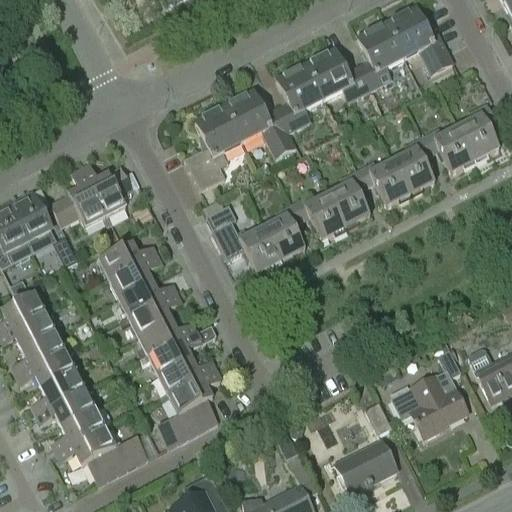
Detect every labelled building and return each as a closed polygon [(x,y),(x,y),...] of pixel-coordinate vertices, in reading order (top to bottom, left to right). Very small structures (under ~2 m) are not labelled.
[(165,0),(172,12),(194,0),(165,0)] [(511,0),(499,0),(504,9),(511,4),(511,0)] [(415,15),(387,29),(405,65),(419,58),(430,79),(451,68),(433,33),(426,37),(415,15)] [(405,65),(387,29),(358,45),(369,66),(358,72),(369,95),(390,84),(385,75),(405,65)] [(335,56),(306,71),(324,107),(343,97),(348,106),(369,95),(358,72),(346,78),(335,56)] [(287,108),(276,114),(288,138),(289,138),(309,127),(304,118),(324,107),(306,71),(276,87),(287,108)] [(288,138),(276,114),(264,120),(253,98),(225,113),(243,148),(262,138),(275,163),(296,152),(289,138),(288,138)] [(457,133),(475,167),(499,155),(486,130),(495,125),(487,110),(470,118),(473,125),(457,133)] [(243,148),(225,113),(195,128),(208,152),(184,165),(200,196),(225,184),(219,174),(228,169),(223,158),(243,148)] [(439,134),(422,144),(429,159),(438,155),(451,180),(475,167),(457,133),(442,140),(439,134)] [(408,158),(393,166),(410,201),(435,188),(422,163),(429,159),(422,144),(405,153),(408,158)] [(410,201),(393,166),(376,175),(373,169),(357,177),(364,192),(373,188),(386,213),(410,201)] [(89,171),(80,176),(105,224),(125,214),(121,204),(124,206),(130,203),(130,198),(132,197),(120,174),(108,180),(107,177),(95,183),(89,171)] [(105,224),(80,176),(71,180),(76,192),(66,197),(68,201),(48,211),(60,234),(80,225),(84,234),(105,224)] [(343,192),(327,200),(345,235),(369,222),(356,197),(364,192),(357,177),(340,186),(343,192)] [(31,200),(8,212),(15,225),(33,259),(34,259),(52,250),(55,248),(55,247),(50,237),(43,225),(31,200)] [(309,202),(292,211),(300,226),(308,221),(321,247),(345,235),(327,200),(312,208),(309,202)] [(300,226),(292,211),(274,220),(277,226),(262,233),(280,268),(304,256),(291,230),(300,226)] [(0,275),(1,276),(33,259),(8,212),(0,216),(0,251),(0,275)] [(235,226),(228,212),(206,223),(212,236),(212,237),(226,266),(244,257),(256,280),(280,268),(262,233),(247,241),(244,235),(236,240),(230,229),(235,226)] [(55,248),(52,250),(64,274),(77,267),(63,242),(55,247),(55,248)] [(101,291),(158,262),(153,252),(137,260),(132,249),(99,266),(108,284),(100,288),(101,291)] [(158,262),(101,291),(102,294),(111,290),(119,306),(153,289),(148,279),(163,271),(158,262)] [(153,289),(119,306),(128,322),(119,326),(121,329),(177,300),(173,291),(158,298),(153,289)] [(0,342),(52,316),(50,313),(43,317),(35,300),(1,317),(7,328),(0,331),(0,342)] [(182,309),(177,300),(121,329),(122,332),(131,328),(139,344),(173,327),(168,317),(182,309)] [(53,319),(52,316),(0,342),(0,353),(0,354),(16,346),(22,356),(55,339),(46,322),(53,319)] [(173,327),(139,344),(147,360),(139,364),(140,367),(198,338),(193,328),(178,336),(173,327)] [(210,331),(198,338),(140,367),(142,371),(151,366),(159,382),(192,365),(187,355),(191,353),(192,355),(216,343),(210,331)] [(55,339),(22,356),(26,366),(11,374),(16,383),(71,354),(70,352),(63,355),(55,339)] [(408,396),(389,405),(400,428),(413,422),(424,445),(441,436),(440,434),(468,420),(450,384),(460,379),(442,345),(429,352),(435,364),(436,364),(444,378),(436,382),(435,380),(407,395),(408,396)] [(80,374),(71,354),(16,383),(21,392),(36,385),(41,395),(74,377),(80,374)] [(511,362),(494,371),(486,356),(482,355),(470,361),(469,363),(477,380),(492,410),(511,400),(511,362)] [(198,375),(192,365),(159,382),(167,399),(159,403),(161,406),(217,377),(212,368),(198,375)] [(74,377),(41,395),(46,405),(31,412),(36,421),(91,393),(90,390),(83,393),(74,377)] [(217,377),(161,406),(162,408),(170,404),(179,421),(187,417),(197,412),(207,407),(213,404),(207,393),(221,385),(217,377)] [(93,396),(91,393),(36,421),(40,430),(56,422),(61,433),(94,416),(86,400),(93,396)] [(218,429),(207,407),(197,412),(208,435),(218,429)] [(378,409),(363,416),(376,442),(391,434),(378,409)] [(197,412),(187,417),(199,439),(208,435),(197,412)] [(94,416),(61,433),(66,443),(51,451),(55,460),(111,431),(110,428),(102,432),(94,416)] [(187,417),(179,421),(177,422),(189,445),(199,439),(187,417)] [(177,422),(168,427),(179,450),(189,445),(177,422)] [(179,450),(168,427),(157,433),(169,455),(179,450)] [(281,428),(270,434),(286,466),(297,460),(281,428)] [(113,435),(111,431),(55,460),(60,470),(76,462),(81,472),(86,469),(97,464),(106,459),(114,455),(105,438),(113,435)] [(148,437),(139,442),(150,463),(159,458),(148,437)] [(147,464),(137,444),(126,449),(138,471),(148,466),(147,464)] [(382,447),(335,471),(351,501),(397,478),(382,447)] [(138,471),(126,449),(116,454),(128,476),(138,471)] [(114,455),(106,459),(118,482),(128,476),(116,454),(114,455)] [(106,459),(97,464),(109,487),(118,482),(106,459)] [(109,487),(97,464),(86,469),(99,492),(109,487)] [(226,511),(214,488),(200,495),(202,500),(178,511),(226,511)] [(241,511),(311,511),(300,492),(264,511),(260,504),(241,507),(241,511)]
